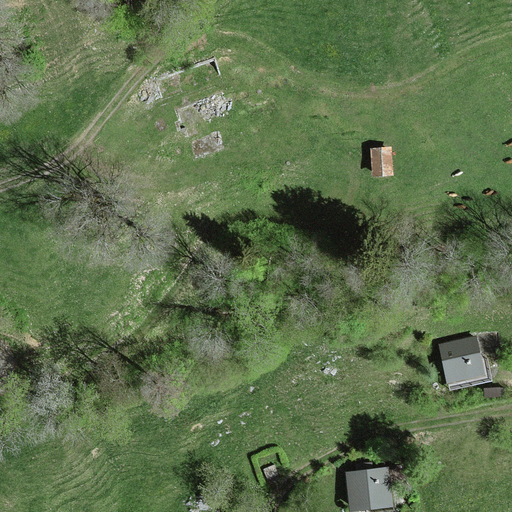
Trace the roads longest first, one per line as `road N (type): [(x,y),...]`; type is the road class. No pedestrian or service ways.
road 1 (track): [(0,188),(58,164),(210,0)]
road 2 (track): [(270,511),(286,477),(332,451),(409,423),(511,406)]
